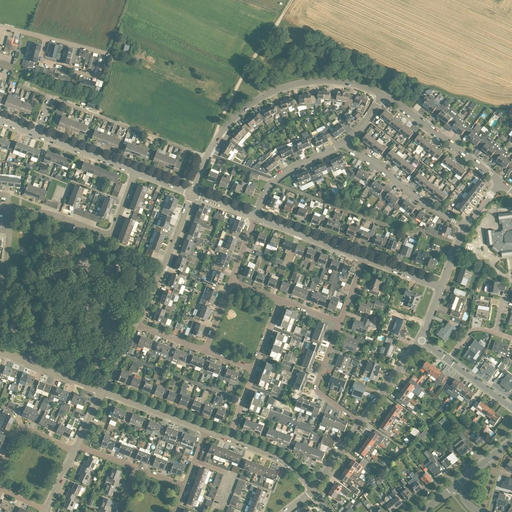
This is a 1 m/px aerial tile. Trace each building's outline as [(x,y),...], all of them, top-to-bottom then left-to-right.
[(59,45),(52,43),(48,58),(55,59),(59,45)] [(28,64),(33,66),(34,63),(37,64),(41,46),(32,44),(30,50),(28,49),(27,56),(29,56),(27,61),(29,62),(28,64)] [(62,47),(61,52),(64,53),(61,63),(68,65),(72,50),(62,47)] [(95,72),(99,57),(92,55),(88,70),(95,72)] [(52,71),(40,68),(38,74),(51,77),(52,71)] [(69,77),(59,74),(57,81),(67,84),(69,77)] [(98,83),(85,80),(83,88),(96,91),(98,83)] [(314,94),(314,96),(315,104),(315,105),(321,105),(321,100),(324,100),(324,90),(322,90),(322,92),(318,92),(318,94),(314,94)] [(324,90),(324,100),(324,102),(333,102),(334,94),(330,94),(330,92),(327,92),(327,90),(324,90)] [(337,94),(334,94),(333,102),(336,102),(342,103),(342,101),(344,92),(341,91),(341,93),(337,93),(337,94)] [(349,106),(350,107),(353,97),(349,96),(350,95),(346,94),(346,92),(344,92),(342,101),(345,102),(344,106),(348,107),(349,106)] [(4,105),(10,107),(13,99),(10,97),(11,94),(9,93),(8,97),(4,105)] [(15,94),(13,99),(10,107),(15,109),(19,97),(18,97),(18,95),(15,94)] [(299,99),(296,99),(298,107),(303,106),(304,107),(307,106),(304,94),(302,94),(302,96),(299,97),(299,99)] [(310,105),(315,104),(314,96),(311,97),(311,95),(307,95),(307,94),(304,94),(307,106),(309,106),(310,105)] [(423,106),(427,110),(435,100),(436,99),(431,95),(428,98),(426,96),(422,102),(424,104),(423,106)] [(356,98),(353,97),(350,107),(358,109),(359,108),(363,96),(361,96),(360,97),(357,96),(356,98)] [(362,110),(361,111),(364,112),(368,100),(365,99),(365,97),(363,96),(359,108),(358,109),(362,110)] [(19,97),(15,109),(20,111),(23,102),(20,101),(21,98),(19,97)] [(288,98),(285,99),(288,108),(291,107),(292,109),(295,108),(296,113),(299,112),(298,107),(296,99),(292,100),(292,99),(288,100),(288,98)] [(281,104),(277,106),(281,113),(283,112),(285,112),(287,112),(290,111),(288,108),(285,99),(283,100),(284,102),(280,103),(281,104)] [(26,104),(23,102),(20,111),(25,113),(29,101),(28,100),(26,104)] [(435,100),(427,110),(432,114),(434,111),(437,113),(441,107),(438,106),(440,104),(435,100)] [(35,103),(29,101),(25,113),(30,115),(35,103)] [(95,104),(89,101),(87,107),(93,109),(95,104)] [(473,102),(467,109),(471,112),(477,104),(473,102)] [(441,107),(437,113),(439,115),(437,117),(442,121),(449,113),(450,111),(443,105),(441,107)] [(269,106),(267,107),(272,116),(275,114),(276,116),(281,113),(277,106),(274,107),(273,106),(270,108),(269,106)] [(269,117),(272,116),(267,107),(265,108),(266,110),(263,112),(264,113),(260,115),(264,120),(265,122),(270,119),(269,117)] [(55,119),(66,122),(67,119),(68,118),(62,116),(64,111),(57,109),(55,113),(57,114),(55,119)] [(356,111),(353,114),(358,119),(361,116),(356,111)] [(385,121),(390,114),(387,112),(386,113),(385,112),(380,117),(385,121)] [(251,115),(249,117),(256,124),(257,126),(264,120),(260,115),(260,113),(256,116),(255,114),(252,116),(251,115)] [(341,120),(342,121),(346,127),(349,125),(351,126),(355,122),(347,113),(341,120)] [(447,130),(456,118),(449,113),(442,121),(446,124),(444,127),(447,130)] [(385,121),(390,125),(394,119),(393,118),(394,117),(390,114),(385,121)] [(67,119),(66,122),(64,128),(69,130),(74,118),(72,117),(70,120),(67,119)] [(247,123),(244,126),(250,131),(254,128),(253,126),(256,124),(249,117),(248,118),(249,120),(246,122),(247,123)] [(75,118),(74,118),(69,130),(74,132),(77,123),(74,122),(75,118)] [(456,118),(447,130),(450,132),(453,129),(456,132),(463,124),(456,118)] [(58,126),(64,128),(66,122),(55,119),(54,123),(58,125),(58,126)] [(396,120),(394,119),(390,125),(395,128),(400,122),(397,119),(396,120)] [(77,123),(74,132),(79,134),(84,121),(82,121),(81,124),(77,123)] [(86,122),(84,121),(79,134),(84,135),(85,135),(88,136),(93,125),(89,123),(87,127),(84,125),(86,122)] [(339,122),(334,126),(340,135),(345,131),(343,129),(346,127),(342,121),(340,123),(339,122)] [(395,128),(399,132),(404,126),(402,125),(403,124),(400,122),(395,128)] [(463,123),(463,124),(456,132),(461,136),(464,133),(466,134),(470,129),(463,123)] [(469,141),(472,143),(481,130),(483,128),(477,124),(473,131),(470,129),(466,134),(469,136),(467,139),(467,140),(468,141),(469,141)] [(244,138),(250,131),(244,126),(242,128),(240,127),(238,130),(237,128),(235,130),(244,138)] [(328,127),(326,129),(330,138),(334,136),(335,138),(340,135),(334,126),(332,127),(334,130),(331,132),(330,130),(328,127)] [(399,132),(404,136),(409,129),(406,126),(405,128),(404,126),(399,132)] [(97,131),(98,128),(96,127),(95,131),(91,139),(97,141),(100,133),(97,131)] [(327,139),(330,138),(326,129),(323,130),(324,131),(318,134),(323,145),(329,142),(327,139)] [(409,129),(404,136),(409,140),(413,134),(412,133),(413,131),(409,129)] [(103,134),(100,133),(97,141),(102,143),(106,131),(104,130),(103,134)] [(234,137),(231,140),(238,145),(240,143),(244,138),(235,130),(233,132),(235,133),(232,136),(234,137)] [(485,133),(481,130),(472,143),(474,145),(474,146),(475,147),(476,146),(477,146),(478,144),(481,146),(487,138),(490,134),(487,131),(485,133)] [(108,132),(106,131),(102,143),(107,145),(110,136),(107,135),(108,132)] [(110,136),(107,145),(112,147),(116,135),(111,133),(110,136)] [(312,135),(309,136),(312,142),(315,141),(317,147),(323,145),(318,134),(312,136),(312,135)] [(363,142),(367,145),(372,138),(367,134),(363,140),(364,141),(363,142)] [(414,141),(419,145),(424,139),(422,138),(423,137),(420,134),(414,141)] [(118,136),(116,135),(112,147),(117,149),(120,140),(117,139),(118,136)] [(309,143),(312,142),(309,136),(306,137),(306,136),(300,139),(305,149),(311,146),(309,143)] [(377,142),(372,138),(367,145),(370,147),(371,146),(372,147),(377,142)] [(487,138),(481,146),(483,148),(481,150),(486,154),(493,145),(494,143),(487,138)] [(292,142),(295,149),(298,156),(302,154),(301,153),(303,152),(302,150),(305,149),(300,139),(297,140),(292,142)] [(419,145),(424,149),(429,142),(426,139),(425,140),(424,139),(419,145)] [(124,152),(130,154),(134,142),(129,140),(124,152)] [(224,144),(223,146),(231,151),(233,152),(235,149),(244,155),(246,151),(238,145),(231,140),(229,143),(228,142),(226,145),(224,144)] [(4,141),(1,148),(7,151),(10,143),(4,141)] [(136,142),(134,142),(130,154),(135,156),(138,147),(135,146),(136,142)] [(381,145),(377,142),(372,147),(374,149),(373,150),(376,152),(381,145)] [(424,149),(429,152),(433,147),(432,145),(432,144),(429,142),(424,149)] [(14,151),(20,153),(23,145),(17,143),(14,151)] [(139,144),(138,147),(135,156),(140,158),(144,145),(139,144)] [(23,145),(20,153),(26,155),(29,147),(23,145)] [(145,150),(146,146),(144,145),(140,158),(145,160),(145,159),(147,160),(150,154),(147,153),(148,151),(145,150)] [(287,145),(284,146),(289,157),(293,155),(295,158),(298,156),(295,149),(292,150),(291,147),(289,148),(287,145)] [(381,145),(376,152),(379,155),(380,154),(382,155),(386,149),(381,145)] [(493,145),(486,154),(491,158),(493,155),(496,157),(500,152),(497,150),(498,149),(493,145)] [(231,151),(223,146),(222,148),(223,149),(221,152),(223,153),(220,157),(228,160),(231,155),(230,154),(231,151)] [(278,152),(275,155),(279,160),(282,158),(283,159),(289,157),(284,146),(283,147),(282,146),(276,149),(278,152)] [(26,155),(32,157),(35,149),(29,147),(26,155)] [(429,152),(434,156),(439,149),(436,147),(435,148),(433,147),(429,152)] [(35,149),(32,157),(38,160),(41,152),(35,149)] [(153,161),(158,163),(161,155),(158,153),(159,150),(157,149),(156,153),(153,161)] [(439,149),(434,156),(438,160),(443,154),(441,153),(442,152),(439,149)] [(502,149),(500,152),(496,157),(498,159),(496,161),(501,165),(507,157),(508,156),(503,152),(504,151),(502,149)] [(392,160),(396,154),(391,151),(386,157),(390,160),(390,159),(392,160)] [(50,162),(53,154),(47,152),(44,160),(50,162)] [(164,156),(161,155),(158,163),(163,165),(168,153),(166,152),(164,156)] [(271,156),(267,159),(274,168),(279,165),(277,162),(279,160),(275,155),(273,152),(270,154),(271,156)] [(168,153),(163,165),(168,167),(171,158),(168,157),(169,154),(168,153)] [(175,160),(171,158),(168,167),(173,169),(176,162),(178,157),(179,154),(177,153),(175,160)] [(50,162),(56,164),(59,156),(53,154),(50,162)] [(401,158),(396,154),(392,160),(393,161),(393,162),(396,165),(401,158)] [(56,164),(62,167),(65,159),(59,156),(56,164)] [(336,159),(341,169),(341,171),(344,170),(343,167),(346,166),(341,156),(336,159)] [(180,158),(178,157),(176,162),(173,169),(173,171),(178,173),(181,164),(178,163),(180,158)] [(447,167),(452,160),(449,157),(448,158),(447,157),(442,163),(447,167)] [(507,157),(501,165),(506,169),(508,166),(510,168),(511,165),(511,159),(511,160),(507,157)] [(400,166),(401,167),(406,162),(401,158),(396,165),(399,167),(400,166)] [(65,159),(62,167),(68,169),(71,161),(65,159)] [(269,172),(274,168),(267,159),(262,163),(260,161),(251,168),(263,173),(267,170),(269,172)] [(331,164),(328,165),(331,171),(333,170),(334,173),(341,169),(336,159),(330,162),(331,164)] [(447,167),(452,170),(456,164),(455,163),(456,162),(452,160),(447,167)] [(411,165),(406,162),(401,167),(403,169),(402,170),(405,172),(411,165)] [(87,173),(90,165),(84,163),(81,170),(87,173)] [(324,163),(319,166),(322,173),(327,170),(328,172),(331,171),(328,165),(326,166),(324,163)] [(452,170),(457,174),(462,167),(459,165),(458,166),(456,164),(452,170)] [(96,167),(90,165),(87,173),(93,175),(96,167)] [(411,165),(405,172),(408,175),(409,174),(411,175),(415,169),(411,165)] [(314,171),(312,173),(316,182),(324,178),(323,177),(324,176),(322,173),(319,166),(313,169),(314,171)] [(96,167),(93,175),(98,177),(101,169),(96,167)] [(462,167),(457,174),(462,178),(466,172),(464,171),(465,170),(462,167)] [(107,172),(101,169),(98,177),(104,179),(107,172)] [(353,181),(354,179),(356,176),(361,179),(365,173),(360,170),(358,172),(356,171),(350,179),(353,181)] [(308,171),(302,174),(307,184),(312,182),(313,183),(316,182),(312,173),(309,174),(308,171)] [(104,179),(110,182),(113,174),(107,172),(104,179)] [(208,180),(215,183),(216,179),(218,175),(211,172),(208,180)] [(366,189),(368,186),(371,181),(369,179),(370,176),(365,173),(361,179),(359,183),(364,186),(363,187),(366,189)] [(119,176),(113,174),(110,182),(116,184),(117,182),(119,176)] [(307,184),(302,174),(296,176),(298,179),(295,181),(298,187),(301,185),(301,187),(307,184)] [(418,185),(423,178),(419,174),(414,180),(416,181),(415,182),(418,185)] [(226,179),(223,178),(220,186),(228,189),(232,178),(228,176),(226,179)] [(428,181),(423,178),(418,185),(421,187),(422,186),(424,187),(428,181)] [(475,185),(482,190),(485,187),(484,186),(485,185),(479,180),(475,185)] [(374,182),(371,181),(368,186),(366,189),(362,195),(365,197),(368,192),(370,192),(372,194),(373,194),(375,191),(380,185),(375,181),(374,182)] [(428,192),(433,185),(428,181),(424,187),(425,188),(424,189),(428,192)] [(239,193),(240,190),(244,192),(247,184),(242,182),(241,186),(234,184),(232,191),(239,193)] [(245,194),(252,196),(257,184),(254,183),(252,187),(248,186),(245,194)] [(470,188),(472,190),(477,194),(479,193),(480,194),(482,190),(475,185),(473,183),(470,188)] [(24,194),(29,196),(33,187),(28,185),(24,194)] [(136,190),(146,194),(148,189),(138,185),(136,190)] [(150,185),(148,192),(150,193),(150,194),(153,195),(156,187),(150,185)] [(383,197),(385,194),(389,188),(386,185),(384,188),(380,185),(375,191),(380,195),(378,198),(380,200),(383,197)] [(438,189),(433,185),(428,192),(431,194),(432,193),(433,194),(438,189)] [(75,186),(73,191),(82,194),(84,189),(75,186)] [(37,188),(33,187),(29,196),(34,198),(37,188)] [(42,190),(37,188),(34,198),(38,200),(42,190)] [(393,190),(389,188),(385,194),(383,197),(390,202),(394,196),(391,193),(393,190)] [(442,192),(438,189),(433,194),(435,196),(434,197),(437,199),(442,192)] [(38,200),(43,201),(43,202),(45,199),(47,192),(42,190),(38,200)] [(136,190),(134,195),(144,199),(146,194),(136,190)] [(472,190),(468,195),(475,200),(477,197),(476,196),(477,194),(472,190)] [(81,199),(82,194),(73,191),(71,195),(81,199)] [(442,192),(437,199),(440,202),(441,201),(443,202),(447,196),(442,192)] [(79,204),(81,199),(71,195),(69,200),(79,204)] [(144,199),(134,195),(133,200),(142,204),(144,199)] [(286,197),(283,195),(280,202),(273,199),(270,207),(277,210),(279,205),(282,206),(286,197)] [(475,200),(468,195),(464,199),(470,204),(471,202),(472,203),(475,200)] [(399,200),(394,196),(390,202),(388,205),(392,209),(393,208),(396,210),(400,204),(397,202),(399,200)] [(168,203),(175,206),(178,200),(170,197),(168,203)] [(106,198),(104,202),(113,206),(115,201),(106,198)] [(464,199),(461,204),(468,209),(470,206),(469,205),(470,204),(464,199)] [(77,209),(79,204),(69,200),(67,205),(75,208),(77,209)] [(131,205),(140,208),(142,204),(133,200),(131,205)] [(401,207),(406,211),(411,205),(406,201),(402,206),(400,204),(396,210),(398,211),(401,207)] [(111,211),(113,206),(104,202),(102,207),(111,211)] [(297,211),(299,203),(296,202),(294,206),(287,203),(284,210),(291,213),(293,209),(297,211)] [(169,211),(173,212),(175,206),(168,203),(165,209),(163,208),(162,211),(167,213),(169,211)] [(468,209),(461,204),(457,209),(463,213),(464,212),(465,213),(468,209)] [(140,208),(131,205),(129,210),(134,212),(138,213),(140,208)] [(416,208),(411,205),(406,211),(404,213),(409,217),(410,216),(413,218),(416,213),(414,211),(416,208)] [(199,206),(197,212),(205,215),(207,209),(199,206)] [(305,206),(304,209),(300,208),(297,216),(305,218),(307,214),(310,216),(313,209),(305,206)] [(109,215),(111,211),(102,207),(101,212),(109,215)] [(171,218),(170,218),(166,216),(167,213),(162,211),(161,214),(163,215),(161,221),(169,224),(171,218)] [(107,220),(109,215),(101,212),(99,217),(100,218),(107,220)] [(205,215),(197,212),(195,218),(201,220),(200,223),(206,225),(207,222),(203,221),(205,215)] [(419,214),(416,213),(413,218),(415,220),(417,218),(422,221),(426,215),(421,212),(419,214)] [(511,213),(498,216),(499,224),(502,224),(503,230),(501,232),(495,233),(495,230),(486,231),(488,246),(490,245),(492,247),(492,248),(498,253),(499,253),(502,254),(502,256),(511,254),(511,213)] [(323,223),(326,216),(323,215),(321,218),(314,216),(311,223),(319,226),(320,222),(323,223)] [(427,225),(426,227),(424,230),(427,231),(432,222),(429,221),(431,218),(426,215),(422,221),(427,225)] [(135,222),(131,220),(126,218),(124,223),(133,227),(135,222)] [(235,220),(233,226),(241,229),(244,223),(235,220)] [(332,231),(335,223),(329,220),(326,229),(332,231)] [(167,230),(169,224),(161,221),(159,227),(156,226),(155,229),(161,231),(162,228),(167,230)] [(432,222),(427,231),(447,238),(448,235),(449,236),(449,235),(451,236),(452,233),(450,232),(451,230),(444,227),(444,228),(441,226),(439,232),(437,231),(432,229),(435,224),(432,222)] [(122,228),(131,231),(133,227),(124,223),(122,228)] [(193,224),(191,229),(199,232),(201,227),(205,228),(206,225),(200,223),(199,226),(193,224)] [(335,223),(332,231),(338,233),(341,225),(335,223)] [(350,236),(350,237),(353,239),(355,233),(358,234),(361,227),(357,225),(356,229),(350,226),(347,234),(350,236)] [(227,230),(226,233),(232,235),(233,232),(239,234),(241,229),(233,226),(231,231),(227,230)] [(131,231),(122,228),(120,233),(130,236),(131,231)] [(154,239),(162,242),(164,235),(160,234),(161,231),(155,229),(154,232),(157,233),(154,239)] [(199,232),(191,229),(188,235),(195,237),(194,240),(200,243),(201,240),(197,238),(199,232)] [(372,239),(375,232),(372,230),(370,234),(363,231),(360,239),(368,242),(369,238),(372,239)] [(118,237),(128,241),(130,236),(120,233),(118,237)] [(231,238),(232,235),(226,233),(223,239),(228,241),(227,243),(235,246),(237,240),(231,238)] [(260,234),(257,242),(264,244),(267,236),(260,234)] [(128,241),(118,237),(116,242),(126,246),(128,241)] [(383,244),(386,245),(388,238),(385,237),(384,240),(377,237),(374,244),(381,247),(383,244)] [(280,241),(280,240),(277,238),(276,240),(273,238),(270,246),(277,249),(279,246),(278,246),(280,241)] [(152,244),(160,247),(162,242),(154,239),(152,244)] [(185,240),(183,246),(191,249),(193,243),(202,247),(203,244),(200,243),(194,240),(193,243),(185,240)] [(285,253),(287,254),(282,265),(286,267),(291,255),(289,254),(293,244),(285,241),(282,248),(286,249),(285,253)] [(399,250),(401,245),(402,243),(396,241),(396,243),(390,241),(387,249),(395,252),(396,249),(399,250)] [(226,249),(232,251),(233,252),(235,246),(227,243),(223,242),(221,247),(218,246),(216,249),(225,252),(226,249)] [(160,247),(152,244),(150,250),(147,249),(145,255),(151,257),(153,252),(158,253),(160,247)] [(194,250),(191,249),(183,246),(180,252),(187,254),(186,257),(195,261),(199,262),(199,260),(199,259),(196,258),(192,256),(194,250)] [(295,254),(302,256),(305,248),(298,246),(295,254)] [(412,250),(406,247),(405,251),(402,250),(401,255),(409,258),(410,255),(411,252),(412,250)] [(217,259),(220,260),(228,263),(231,257),(224,255),(225,252),(216,249),(215,248),(214,252),(220,253),(217,259)] [(308,263),(309,260),(309,259),(313,260),(316,253),(309,250),(304,261),(308,263)] [(412,258),(416,259),(415,262),(422,265),(425,258),(428,259),(430,254),(424,251),(422,256),(418,254),(418,253),(415,251),(414,253),(413,256),(412,258)] [(328,257),(326,256),(321,255),(321,257),(318,256),(315,265),(317,265),(318,263),(326,266),(328,261),(327,260),(328,257)] [(178,258),(176,263),(184,266),(186,261),(194,264),(195,261),(186,257),(185,260),(178,258)] [(435,269),(437,262),(438,260),(434,258),(433,260),(431,259),(428,267),(435,269)] [(226,269),(228,263),(220,260),(218,266),(214,264),(213,267),(219,269),(220,267),(226,269)] [(333,261),(333,262),(330,269),(337,272),(340,264),(333,261)] [(187,267),(184,266),(176,263),(174,269),(180,271),(179,274),(185,277),(187,277),(188,277),(188,276),(187,274),(186,274),(185,273),(187,267)] [(339,275),(345,277),(348,278),(351,268),(345,265),(342,271),(341,271),(339,275)] [(224,275),(223,274),(218,272),(219,269),(213,267),(212,270),(216,272),(214,277),(222,280),(224,275)] [(251,279),(253,274),(255,270),(247,267),(244,277),(251,279)] [(461,269),(460,275),(457,283),(465,286),(469,277),(470,278),(472,273),(461,269)] [(172,275),(170,281),(178,284),(180,278),(184,280),(185,277),(179,274),(178,277),(172,275)] [(259,274),(256,281),(263,284),(266,276),(259,274)] [(213,284),(219,286),(220,286),(222,280),(214,277),(210,276),(208,282),(203,280),(202,283),(206,284),(212,287),(213,284)] [(268,286),(275,288),(278,281),(271,278),(268,286)] [(310,289),(312,290),(317,279),(314,278),(312,282),(310,289),(303,286),(302,289),(299,298),(306,300),(309,292),(310,289)] [(321,280),(317,279),(312,290),(315,291),(318,285),(319,285),(321,280)] [(372,279),(368,289),(371,290),(370,293),(378,297),(380,293),(378,292),(381,282),(372,279)] [(174,289),(173,292),(179,294),(180,291),(182,285),(178,284),(170,281),(168,286),(174,289)] [(280,290),(287,293),(290,285),(291,282),(288,281),(287,284),(283,283),(280,290)] [(500,284),(490,282),(488,293),(498,294),(499,290),(505,291),(506,285),(500,284)] [(218,292),(217,292),(211,289),(212,287),(206,284),(205,287),(209,289),(207,295),(215,298),(218,292)] [(299,298),(302,289),(296,287),(292,295),(299,298)] [(454,292),(465,296),(467,291),(455,287),(454,292)] [(179,294),(173,292),(172,294),(164,291),(162,297),(170,300),(173,302),(175,296),(178,297),(179,294)] [(403,300),(409,303),(407,307),(415,310),(418,302),(421,296),(407,291),(403,300)] [(322,292),(321,296),(317,305),(324,307),(329,295),(322,292)] [(321,296),(316,295),(314,294),(311,302),(317,305),(321,296)] [(200,302),(206,304),(207,301),(213,303),(215,298),(207,295),(205,300),(201,299),(200,302)] [(452,310),(450,315),(459,319),(466,300),(452,295),(447,308),(452,310)] [(166,305),(165,308),(174,312),(175,309),(171,307),(173,302),(170,300),(162,297),(160,303),(166,305)] [(333,298),(331,297),(329,300),(331,301),(328,309),(335,311),(338,304),(339,300),(333,298)] [(382,310),(385,304),(376,301),(373,307),(382,310)] [(201,312),(209,315),(211,309),(205,307),(206,304),(200,302),(199,305),(200,305),(198,311),(201,312)] [(373,304),(368,302),(367,305),(362,303),(359,311),(369,315),(373,304)] [(157,309),(155,315),(163,318),(165,312),(170,313),(173,315),(174,312),(165,308),(164,311),(157,309)] [(293,314),(295,314),(296,314),(297,314),(297,313),(298,312),(291,309),(290,309),(289,310),(289,311),(285,309),(283,315),(292,318),(293,314)] [(489,311),(483,310),(477,309),(476,318),(488,320),(489,311)] [(197,311),(195,316),(194,316),(193,319),(199,321),(200,318),(207,321),(209,315),(201,312),(198,311),(197,311)] [(168,319),(163,318),(155,315),(153,320),(165,325),(168,319)] [(183,318),(192,322),(190,328),(191,328),(202,332),(205,326),(198,324),(199,321),(193,319),(184,315),(183,318)] [(283,315),(281,321),(289,324),(292,318),(283,315)] [(354,326),(352,330),(366,335),(369,325),(371,321),(365,318),(363,323),(355,320),(353,325),(354,326)] [(393,329),(392,333),(404,337),(406,331),(402,330),(405,322),(397,318),(395,323),(399,324),(396,330),(393,329)] [(287,331),(289,324),(281,321),(279,327),(285,329),(285,331),(287,331)] [(319,322),(317,328),(325,331),(328,326),(319,322)] [(439,336),(445,341),(450,335),(452,333),(454,335),(458,330),(448,323),(439,336)] [(191,328),(187,336),(193,338),(194,335),(200,338),(202,332),(191,328)] [(317,328),(315,334),(323,337),(325,331),(317,328)] [(308,338),(312,339),(321,343),(323,337),(315,334),(311,332),(308,338)] [(274,339),(283,342),(285,336),(276,333),(274,339)] [(147,339),(141,337),(139,343),(136,342),(133,348),(136,349),(137,348),(143,350),(147,339)] [(358,337),(356,341),(348,337),(345,344),(343,348),(355,353),(359,342),(366,345),(367,341),(358,337)] [(153,341),(147,339),(143,350),(148,352),(148,354),(151,355),(153,349),(150,348),(153,341)] [(274,339),(272,344),(280,348),(283,349),(285,343),(283,342),(274,339)] [(476,361),(473,359),(479,350),(481,351),(484,348),(474,341),(469,348),(470,349),(463,357),(470,362),(473,365),(476,361)] [(506,355),(507,351),(509,346),(495,341),(492,351),(506,355)] [(160,357),(164,345),(158,343),(156,348),(154,347),(153,349),(151,355),(154,356),(154,355),(160,357)] [(383,355),(391,358),(393,351),(394,352),(396,347),(387,343),(383,355)] [(272,344),(270,350),(278,353),(280,348),(272,344)] [(319,347),(316,346),(311,344),(308,350),(317,353),(319,347)] [(168,361),(170,355),(171,354),(168,352),(170,348),(164,345),(160,357),(165,359),(165,360),(168,361)] [(306,356),(315,359),(317,353),(308,350),(306,349),(304,355),(306,356)] [(177,364),(181,352),(175,350),(173,356),(170,355),(168,361),(171,362),(177,364)] [(278,353),(270,350),(267,356),(276,359),(278,353)] [(181,352),(177,364),(176,365),(182,367),(185,368),(187,362),(185,361),(187,354),(181,352)] [(195,367),(198,359),(193,356),(190,363),(187,362),(185,368),(188,369),(190,365),(195,367)] [(306,356),(304,361),(313,365),(315,359),(306,356)] [(349,359),(345,358),(340,356),(336,367),(340,368),(340,369),(341,369),(346,371),(349,363),(352,365),(353,361),(359,363),(361,359),(350,356),(349,359)] [(204,361),(198,359),(195,367),(201,369),(199,373),(202,374),(205,368),(202,367),(204,361)] [(313,365),(304,361),(302,367),(311,370),(313,365)] [(263,368),(271,372),(274,366),(265,362),(263,368)] [(422,368),(427,372),(431,366),(426,362),(422,368)] [(492,377),(497,370),(491,365),(491,366),(485,362),(480,370),(485,374),(486,373),(492,377)] [(213,373),(216,365),(210,363),(208,369),(205,368),(202,374),(205,375),(206,374),(212,376),(213,373)] [(379,366),(379,365),(372,363),(372,364),(369,363),(365,372),(369,373),(367,377),(373,379),(374,375),(377,376),(381,367),(379,366)] [(507,365),(503,363),(498,368),(502,371),(507,365)] [(221,367),(216,365),(213,373),(218,376),(213,388),(217,389),(220,381),(222,375),(219,374),(221,367)] [(132,373),(132,372),(134,367),(131,366),(129,372),(123,369),(118,381),(125,384),(128,376),(131,376),(132,373)] [(436,369),(431,366),(427,372),(428,373),(426,376),(430,378),(432,375),(436,369)] [(1,379),(0,378),(0,382),(2,383),(3,379),(7,381),(9,376),(11,369),(5,367),(2,374),(3,374),(1,379)] [(271,372),(263,368),(261,374),(269,377),(271,372)] [(18,371),(11,369),(9,376),(15,379),(18,371)] [(225,376),(222,375),(220,381),(223,382),(224,378),(230,380),(233,372),(227,369),(225,376)] [(441,373),(436,369),(432,375),(437,379),(441,373)] [(242,378),(238,377),(239,374),(233,372),(230,380),(228,384),(239,388),(242,378)] [(300,372),(298,377),(307,381),(309,375),(300,372)] [(26,383),(29,376),(23,373),(20,381),(26,383)] [(441,386),(443,387),(449,379),(446,377),(441,373),(437,379),(435,382),(440,386),(442,383),(443,384),(441,386)] [(511,377),(511,375),(509,373),(508,374),(504,380),(502,380),(501,381),(501,383),(500,385),(505,388),(505,389),(506,390),(507,390),(510,392),(511,389),(511,377)] [(269,377),(261,374),(258,380),(267,383),(270,384),(272,378),(269,377)] [(29,376),(26,383),(32,385),(35,378),(29,376)] [(298,377),(296,383),(304,386),(307,381),(298,377)] [(329,384),(330,385),(328,388),(332,390),(334,386),(338,388),(337,392),(341,393),(343,389),(346,382),(332,377),(329,384)] [(140,381),(133,378),(130,386),(137,389),(140,381)] [(413,386),(416,383),(411,379),(409,383),(408,382),(405,388),(411,392),(414,387),(413,386)] [(267,383),(258,380),(256,385),(265,389),(267,383)] [(455,380),(454,382),(451,380),(445,387),(453,393),(454,392),(460,383),(455,380)] [(142,391),(149,393),(152,385),(153,383),(150,381),(149,384),(145,383),(142,391)] [(43,391),(45,384),(39,382),(36,389),(43,391)] [(354,392),(354,391),(352,396),(356,397),(355,399),(356,399),(360,400),(362,395),(363,395),(366,387),(355,382),(353,387),(356,388),(354,392)] [(183,397),(188,385),(184,383),(179,395),(182,396),(179,405),(186,407),(189,399),(183,397)] [(301,392),(302,392),(304,386),(296,383),(293,389),(295,390),(295,389),(301,392)] [(459,396),(459,395),(465,387),(460,383),(454,392),(459,396)] [(45,384),(43,391),(49,394),(52,386),(45,384)] [(161,398),(164,390),(165,387),(158,384),(154,395),(161,398)] [(470,391),(465,387),(459,395),(464,399),(466,397),(470,391)] [(56,388),(54,394),(53,398),(59,400),(60,398),(63,390),(56,388)] [(405,388),(401,393),(407,397),(411,392),(405,388)] [(297,402),(299,398),(301,392),(295,389),(295,390),(292,398),(295,399),(294,401),(297,402)] [(69,393),(63,390),(60,398),(66,400),(69,393)] [(470,391),(466,397),(471,401),(475,394),(470,391)] [(167,400),(173,402),(176,395),(169,392),(167,400)] [(252,398),(260,401),(263,395),(254,392),(252,398)] [(410,402),(413,404),(414,402),(407,397),(401,393),(398,398),(396,401),(401,405),(406,399),(410,402)] [(74,395),(71,402),(77,405),(80,397),(74,395)] [(216,396),(212,405),(212,407),(214,408),(213,410),(215,410),(219,400),(220,398),(216,396)] [(80,397),(77,405),(83,407),(86,399),(80,397)] [(260,401),(252,398),(249,403),(258,407),(260,401)] [(295,407),(301,409),(304,401),(299,398),(297,402),(295,407)] [(222,401),(219,400),(215,410),(217,411),(215,418),(222,421),(226,409),(220,407),(222,401)] [(194,401),(192,405),(191,409),(198,412),(201,404),(194,401)] [(310,403),(304,401),(301,409),(307,411),(310,403)] [(9,402),(6,407),(13,410),(16,405),(9,402)] [(479,415),(481,412),(486,406),(481,402),(479,404),(476,402),(471,409),(474,412),(475,409),(478,411),(476,414),(479,415)] [(258,407),(249,403),(247,409),(256,412),(258,407)] [(316,405),(310,403),(307,411),(312,414),(316,405)] [(391,412),(397,417),(403,408),(397,404),(395,407),(391,412)] [(12,413),(13,410),(6,407),(2,405),(0,408),(5,410),(12,413)] [(318,416),(319,414),(321,407),(316,405),(312,414),(311,417),(313,418),(315,414),(318,416)] [(22,416),(28,419),(31,412),(32,409),(26,406),(22,416)] [(205,406),(202,413),(210,416),(212,409),(205,406)] [(491,410),(486,406),(481,412),(486,416),(491,410)] [(116,423),(117,419),(121,410),(116,408),(116,409),(115,408),(110,420),(116,423)] [(126,412),(121,410),(117,419),(123,421),(123,422),(126,424),(128,418),(125,416),(127,413),(126,412)] [(491,410),(486,416),(491,419),(495,413),(491,410)] [(35,414),(31,412),(28,419),(34,422),(38,412),(36,411),(35,414)] [(387,417),(394,421),(397,424),(398,424),(401,419),(404,421),(405,419),(402,418),(401,419),(397,417),(391,412),(387,417)] [(0,419),(0,420),(4,422),(11,425),(14,419),(2,413),(1,414),(0,414),(0,419)] [(501,417),(495,413),(491,419),(496,423),(501,417)] [(39,424),(45,427),(48,420),(45,418),(47,415),(44,414),(39,424)] [(131,419),(128,418),(126,424),(129,425),(129,423),(135,425),(138,416),(133,415),(132,415),(131,419)] [(322,423),(327,426),(331,417),(325,415),(322,423)] [(50,416),(48,420),(45,427),(51,430),(54,423),(56,419),(50,416)] [(138,416),(135,425),(141,428),(140,429),(143,430),(145,424),(142,423),(144,419),(143,419),(143,418),(138,416)] [(333,428),(336,419),(331,417),(327,426),(333,428)] [(384,422),(392,428),(393,429),(397,424),(394,421),(387,417),(384,422)] [(339,430),(342,421),(336,419),(333,428),(339,430)] [(11,425),(4,422),(0,420),(0,427),(1,428),(8,431),(11,425)] [(249,431),(252,422),(247,420),(243,429),(249,431)] [(146,430),(152,432),(156,423),(151,421),(150,422),(149,421),(148,425),(145,424),(143,430),(146,431),(146,430)] [(342,421),(339,430),(344,432),(348,423),(342,421)] [(249,431),(255,433),(258,424),(252,422),(249,431)] [(392,428),(384,422),(380,427),(381,427),(379,430),(385,434),(388,437),(390,434),(389,433),(392,428)] [(161,425),(156,423),(152,432),(158,434),(157,436),(160,437),(163,431),(160,430),(161,426),(160,425),(161,425)] [(258,424),(255,433),(261,435),(264,427),(258,424)] [(56,433),(62,436),(66,428),(60,426),(56,433)] [(66,428),(62,436),(68,438),(70,435),(73,436),(76,430),(70,427),(69,430),(66,428)] [(165,432),(163,431),(160,437),(163,438),(164,436),(169,439),(173,430),(168,428),(167,428),(165,432)] [(410,433),(414,437),(419,432),(415,428),(410,433)] [(266,437),(272,440),(275,431),(269,429),(266,437)] [(175,441),(175,442),(173,446),(176,447),(176,446),(180,437),(177,436),(179,432),(178,432),(178,431),(173,430),(169,439),(175,441)] [(275,431),(272,440),(278,442),(281,433),(275,431)] [(369,438),(378,444),(379,445),(381,443),(379,443),(380,441),(377,439),(381,434),(375,431),(374,433),(373,433),(369,438)] [(467,440),(462,434),(460,431),(458,434),(462,440),(454,446),(457,450),(462,456),(467,452),(467,453),(468,453),(468,452),(471,450),(464,442),(467,440)] [(465,431),(462,434),(467,440),(470,438),(472,440),(474,439),(478,445),(484,440),(476,431),(469,436),(465,431)] [(278,442),(283,444),(286,435),(281,433),(278,442)] [(105,434),(104,438),(100,446),(101,447),(106,449),(109,440),(111,437),(105,434)] [(179,447),(181,443),(187,445),(190,436),(185,434),(185,435),(184,434),(183,438),(180,437),(176,446),(179,447)] [(286,435),(283,444),(289,446),(292,437),(286,435)] [(195,438),(190,436),(187,445),(193,447),(196,439),(195,438)] [(375,449),(378,444),(369,438),(366,443),(375,449)] [(119,442),(116,441),(115,442),(109,440),(106,449),(111,451),(111,450),(112,451),(114,447),(116,448),(119,442)] [(123,456),(127,447),(127,445),(127,443),(122,442),(122,441),(119,440),(119,442),(116,448),(119,449),(118,453),(119,453),(118,454),(123,456)] [(299,453),(303,444),(297,442),(293,451),(299,453)] [(454,450),(448,442),(446,444),(451,452),(454,450)] [(362,448),(368,452),(371,454),(375,449),(366,443),(362,448)] [(299,453),(305,455),(308,447),(303,444),(299,453)] [(208,453),(214,456),(217,447),(211,445),(208,453)] [(134,455),(136,449),(133,447),(133,449),(127,447),(123,456),(128,458),(129,457),(131,454),(134,455)] [(223,449),(217,447),(214,456),(220,458),(223,449)] [(311,457),(314,449),(308,447),(305,455),(311,457)] [(365,457),(367,459),(371,454),(368,452),(362,448),(358,453),(365,457)] [(136,449),(134,455),(136,456),(135,459),(136,460),(141,462),(144,453),(138,451),(139,450),(136,449)] [(220,458),(226,460),(229,451),(223,449),(220,458)] [(311,457),(316,460),(319,451),(314,449),(311,457)] [(441,473),(436,466),(435,464),(437,462),(433,457),(428,450),(424,453),(433,464),(428,468),(431,471),(436,477),(437,476),(438,476),(439,476),(439,475),(441,473)] [(226,460),(232,463),(235,454),(229,451),(226,460)] [(319,451),(316,460),(322,462),(325,453),(319,451)] [(151,461),(153,455),(150,454),(150,455),(144,453),(141,462),(146,464),(147,464),(148,460),(151,461)] [(447,458),(452,465),(458,460),(453,453),(447,458)] [(241,456),(235,454),(232,463),(238,465),(241,456)] [(158,469),(161,460),(156,458),(156,456),(153,455),(151,461),(154,462),(152,466),(153,466),(153,467),(158,469)] [(82,468),(90,472),(91,470),(92,470),(96,461),(90,458),(87,463),(85,462),(82,468)] [(167,462),(161,460),(158,469),(163,471),(163,470),(164,470),(166,467),(168,468),(171,462),(171,459),(169,458),(167,462)] [(452,465),(447,458),(441,462),(446,469),(452,465)] [(350,465),(356,469),(361,473),(364,468),(367,470),(369,467),(367,465),(361,462),(361,461),(359,465),(353,460),(350,465)] [(249,472),(252,463),(246,461),(243,469),(249,472)] [(175,475),(179,466),(173,464),(173,463),(171,462),(168,468),(171,469),(170,473),(171,473),(170,473),(175,475)] [(255,474),(258,465),(252,463),(249,472),(255,474)] [(261,476),(264,467),(258,465),(255,474),(261,476)] [(361,473),(356,469),(350,465),(347,470),(358,478),(359,478),(361,476),(359,475),(361,473)] [(179,466),(175,475),(180,477),(181,477),(185,468),(179,466)] [(239,468),(233,466),(231,472),(237,474),(239,468)] [(267,478),(270,470),(264,467),(261,476),(267,478)] [(90,472),(82,468),(79,475),(81,476),(78,481),(85,485),(89,475),(88,475),(90,472)] [(200,468),(198,474),(206,477),(208,471),(200,468)] [(106,481),(118,485),(120,479),(118,478),(120,472),(113,469),(110,478),(107,477),(106,481)] [(270,470),(267,478),(273,481),(276,472),(270,470)] [(347,470),(343,474),(349,478),(351,476),(356,480),(358,478),(347,470)] [(204,483),(206,477),(198,474),(195,480),(204,483)] [(353,484),(350,482),(352,480),(349,478),(343,474),(340,479),(346,483),(351,486),(349,489),(357,494),(360,491),(352,486),(353,484)] [(427,474),(423,477),(421,475),(419,476),(421,479),(423,482),(424,481),(427,485),(432,481),(427,474)] [(511,479),(506,478),(505,484),(502,484),(501,488),(511,490),(511,479)] [(195,480),(193,486),(201,489),(204,483),(195,480)] [(115,492),(118,485),(106,481),(104,484),(107,485),(104,494),(111,497),(113,491),(115,492)] [(414,485),(411,488),(416,493),(422,488),(417,482),(414,484),(414,485)] [(336,485),(332,489),(338,494),(340,491),(347,496),(350,491),(338,483),(337,486),(336,485)] [(70,488),(67,495),(75,498),(79,501),(80,498),(77,496),(79,492),(82,493),(83,492),(84,490),(84,489),(81,488),(82,487),(75,484),(72,489),(70,488)] [(199,495),(201,489),(193,486),(191,492),(199,495)] [(255,495),(263,498),(265,492),(250,487),(249,490),(256,493),(255,495)] [(404,487),(402,489),(401,488),(398,490),(401,494),(406,501),(412,497),(404,487)] [(342,496),(338,494),(332,489),(329,494),(335,498),(340,502),(342,500),(341,499),(342,496)] [(189,498),(197,501),(199,495),(191,492),(189,498)] [(505,498),(506,497),(507,496),(499,494),(498,499),(497,499),(496,502),(497,502),(496,506),(499,508),(500,507),(503,507),(504,504),(507,505),(509,499),(505,498)] [(79,501),(75,498),(67,495),(64,501),(66,502),(63,508),(72,511),(76,502),(78,503),(79,501)] [(261,504),(263,498),(255,495),(252,501),(261,504)] [(397,509),(400,506),(402,504),(397,498),(396,497),(394,499),(393,497),(389,500),(397,509)] [(195,507),(197,501),(189,498),(186,504),(195,507)] [(102,509),(101,511),(109,511),(111,508),(109,507),(111,501),(104,499),(100,508),(102,509)] [(7,506),(9,503),(3,500),(0,505),(0,507),(5,510),(7,506)] [(363,503),(370,511),(373,511),(374,511),(376,511),(367,500),(363,503)] [(386,502),(388,504),(386,506),(386,507),(390,511),(392,511),(394,511),(396,510),(396,509),(397,509),(389,500),(386,502)] [(252,501),(250,507),(258,510),(261,504),(252,501)] [(350,502),(347,505),(345,508),(348,510),(350,507),(353,505),(350,502)] [(5,510),(8,511),(11,511),(15,506),(9,503),(7,506),(5,510)]
